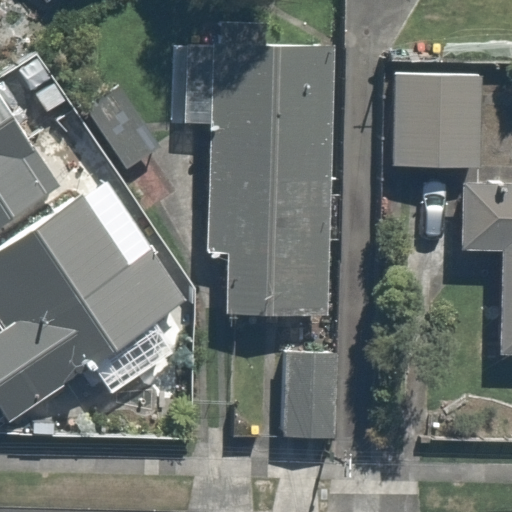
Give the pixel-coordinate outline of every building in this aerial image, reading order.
[(334,46),(179,41),(177,124),(213,125),(209,259),(229,260),(227,323),(325,326),(334,46)] [(479,77),(394,71),(388,173),(473,178),(479,77)] [(46,190),(0,111),(0,423),(89,371),(101,393),(180,347),(162,317),(188,301),(151,239),(118,258),(71,176),(46,190)] [(511,192),(460,191),(458,253),(500,255),(496,354),(511,354),(511,192)] [(354,348),(272,344),(267,443),(349,447),(354,348)]
